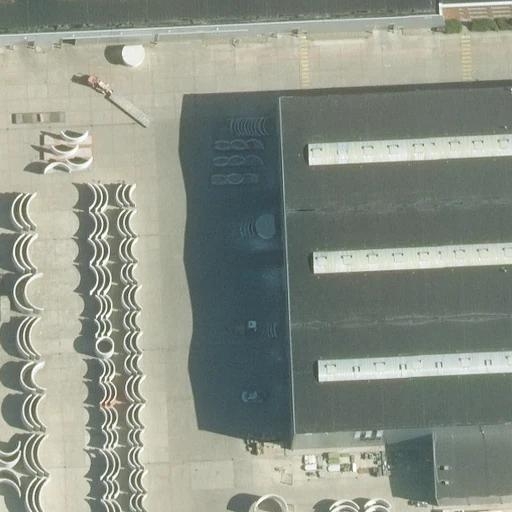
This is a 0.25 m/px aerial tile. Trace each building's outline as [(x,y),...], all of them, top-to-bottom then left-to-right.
[(511,0),(0,0),(0,40),(511,20),(511,0)] [(89,67),(91,115),(122,113),(121,82),(149,81),(148,67),(128,68),(128,65),(89,67)] [(511,107),(286,118),(300,454),(441,446),(445,511),(511,507),(511,107)] [(0,241),(24,240),(24,233),(0,234),(0,241)] [(106,259),(70,261),(72,307),(108,305),(106,259)] [(69,333),(107,333),(107,310),(69,310),(69,333)] [(53,411),(53,397),(35,397),(35,411),(53,411)]
